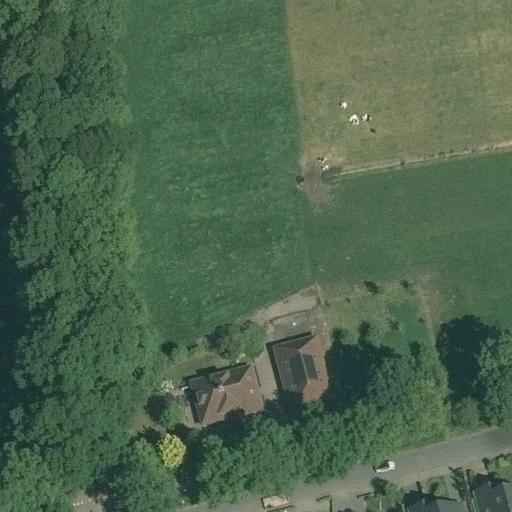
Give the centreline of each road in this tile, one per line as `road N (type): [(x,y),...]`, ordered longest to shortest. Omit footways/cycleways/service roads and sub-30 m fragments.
road 1 (unclassified): [(93,509),(72,0)]
road 2 (residential): [(231,511),(511,437)]
